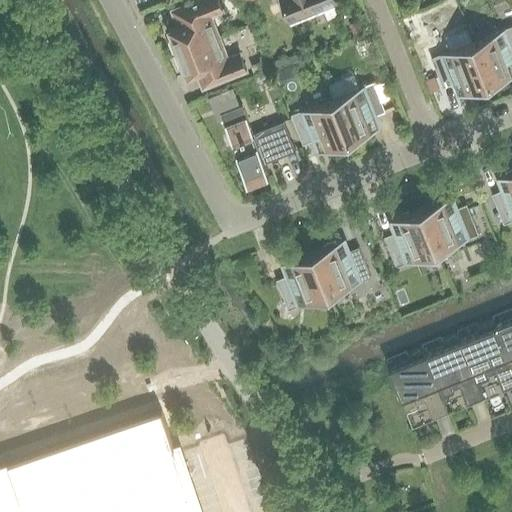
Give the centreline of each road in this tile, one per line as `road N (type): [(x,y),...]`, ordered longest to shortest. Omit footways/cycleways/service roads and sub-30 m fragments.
road 1 (unclassified): [(323,511),(171,268),(25,0)]
road 2 (residential): [(430,148),(239,221),(217,202),(109,0)]
road 3 (residential): [(430,148),(371,0)]
